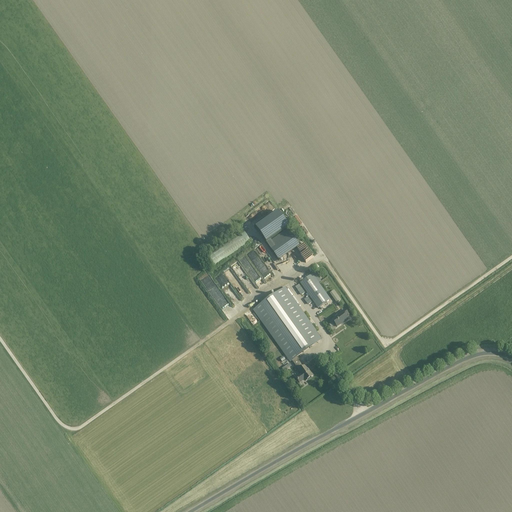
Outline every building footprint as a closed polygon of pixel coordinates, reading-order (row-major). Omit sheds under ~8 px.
[(289,227),(278,212),(256,228),(267,244),(279,261),(300,246),(287,229),(289,227)] [(250,241),(243,231),(206,257),(214,267),(250,241)] [(262,255),(266,252),(263,247),(257,251),(259,254),(262,252),(263,254),(262,255)] [(249,258),(253,266),(255,264),(258,268),(262,266),(255,254),(249,258)] [(245,255),(240,257),(246,270),(251,268),(245,255)] [(257,288),(249,274),(247,275),(241,263),(235,266),(249,292),(257,288)] [(313,275),(300,284),(318,308),(330,300),(313,275)] [(290,361),(292,360),(297,357),(299,355),(321,339),(285,288),(254,310),(290,361)] [(339,315),(332,320),(337,327),(343,323),(344,323),(348,320),(346,317),(349,315),(345,310),(339,314),(339,315)] [(297,357),(292,360),(299,371),(301,374),(296,378),(300,383),(305,379),(306,381),(313,376),(310,371),(309,372),(305,367),(304,367),(297,357)]
